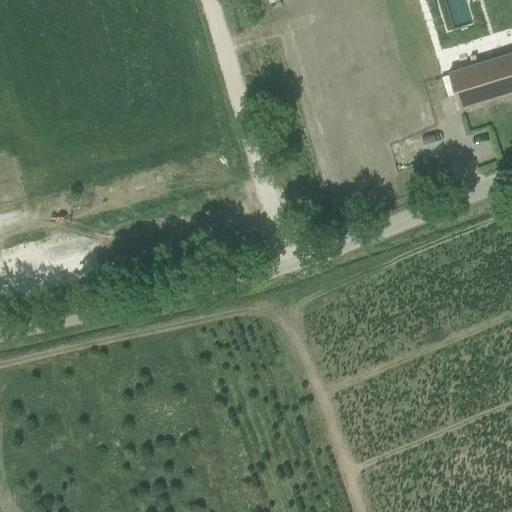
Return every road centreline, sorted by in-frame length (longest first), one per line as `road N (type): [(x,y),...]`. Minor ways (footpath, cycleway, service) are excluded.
road 1 (unclassified): [(0,331),(291,266),(511,178)]
road 2 (track): [(210,0),(291,266)]
